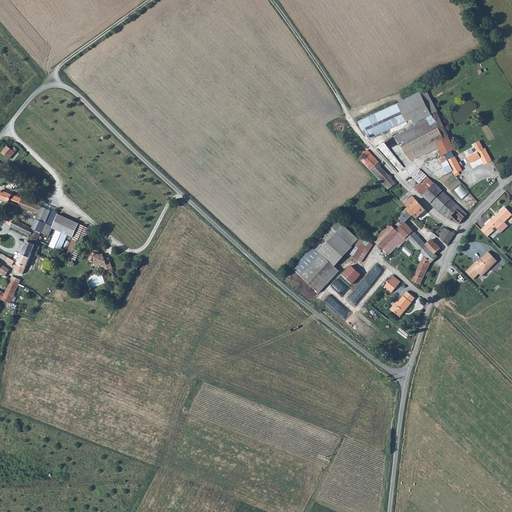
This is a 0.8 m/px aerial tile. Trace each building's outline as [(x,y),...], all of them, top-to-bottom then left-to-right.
[(437,110),(427,88),(399,103),(408,120),(413,118),(415,122),(416,121),(437,111),(437,110)] [(408,120),(399,103),(360,121),(370,140),(408,120)] [(410,128),(402,132),(402,133),(395,137),(402,147),(418,138),(444,126),(437,111),(416,121),(414,126),(410,128)] [(412,159),(427,151),(439,145),(450,140),(444,126),(418,138),(402,147),(412,159)] [(388,189),(396,183),(377,164),(378,163),(345,129),(337,135),(388,189)] [(454,148),(450,140),(439,145),(444,153),(451,149),(454,148)] [(479,151),(484,149),(481,141),(475,144),(479,151)] [(12,146),(10,148),(8,146),(2,153),(9,159),(17,150),(12,146)] [(467,157),(470,163),(481,157),(485,165),(492,161),(486,148),(484,149),(479,151),(467,157)] [(454,172),(455,174),(458,173),(457,171),(461,168),(451,149),(444,153),(453,172),(454,172)] [(427,177),(419,171),(413,178),(420,185),(427,177)] [(434,184),(427,177),(420,185),(415,189),(422,195),(434,184)] [(442,191),(434,184),(422,195),(431,203),(442,191)] [(461,184),(455,189),(462,198),(469,192),(461,184)] [(0,198),(39,215),(43,208),(1,190),(0,190),(0,198)] [(455,204),(442,191),(431,203),(444,215),(445,215),(455,204)] [(405,205),(409,209),(407,211),(413,217),(417,220),(427,212),(413,198),(405,205)] [(459,223),(466,214),(455,204),(445,215),(449,218),(451,216),(459,223)] [(489,237),(495,231),(494,229),(496,227),(498,229),(511,215),(511,213),(505,207),(482,230),(489,237)] [(39,215),(37,220),(46,223),(54,227),(59,215),(43,208),(39,215)] [(435,254),(426,245),(406,224),(413,217),(407,211),(395,223),(394,224),(395,226),(399,230),(398,232),(400,234),(402,233),(407,239),(410,242),(421,253),(431,263),(437,257),(435,254)] [(10,226),(30,236),(33,229),(1,213),(0,216),(0,218),(4,220),(5,218),(12,222),(10,226)] [(54,227),(53,229),(57,231),(50,246),(60,251),(67,235),(73,238),(79,224),(59,215),(54,227)] [(33,229),(41,233),(46,223),(37,220),(33,229)] [(339,220),(314,247),(336,268),(349,253),(351,249),(358,238),(339,220)] [(54,227),(46,223),(41,233),(49,236),(53,229),(54,227)] [(66,254),(77,259),(90,228),(79,224),(73,238),(66,254)] [(384,250),(398,237),(400,234),(398,232),(392,226),(376,242),(384,250)] [(445,228),(440,238),(450,245),(456,234),(445,228)] [(30,236),(30,237),(39,240),(41,233),(33,229),(30,236)] [(405,241),(406,240),(407,239),(402,233),(400,234),(398,237),(401,239),(404,242),(405,241)] [(366,240),(360,236),(358,238),(351,249),(349,253),(355,257),(366,240)] [(28,242),(37,245),(39,240),(30,237),(28,242)] [(404,242),(401,239),(398,237),(384,250),(389,256),(404,242)] [(426,245),(435,254),(440,249),(432,239),(426,245)] [(374,245),(366,240),(355,257),(363,262),(374,245)] [(40,247),(37,245),(28,242),(23,251),(32,255),(36,256),(40,247)] [(314,247),(293,269),(318,292),(337,270),(336,268),(314,247)] [(103,256),(100,257),(98,256),(100,253),(95,250),(90,261),(96,264),(97,268),(102,266),(105,267),(106,272),(114,270),(112,260),(111,260),(110,262),(106,260),(107,258),(103,256)] [(18,264),(27,268),(32,255),(23,251),(18,264)] [(480,259),(466,272),(474,280),(480,273),(484,277),(499,261),(489,252),(481,260),(480,259)] [(431,263),(421,253),(418,260),(422,262),(413,281),(422,285),(431,263)] [(6,262),(13,266),(13,265),(17,267),(15,271),(10,269),(0,262),(0,272),(11,280),(13,276),(22,280),(27,268),(18,264),(9,259),(6,262)] [(343,276),(354,285),(361,276),(351,267),(343,276)] [(396,276),(394,279),(400,285),(402,283),(396,276)] [(392,294),(400,285),(394,279),(386,288),(392,294)] [(11,280),(5,292),(2,290),(0,294),(0,298),(11,303),(20,284),(11,280)] [(392,309),(400,317),(413,303),(416,299),(409,292),(399,302),(398,302),(392,309)]
